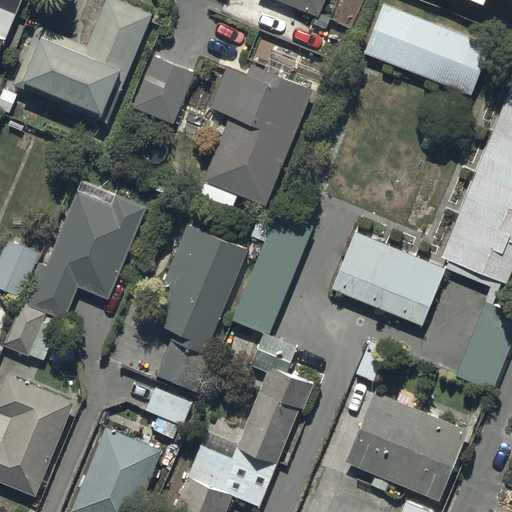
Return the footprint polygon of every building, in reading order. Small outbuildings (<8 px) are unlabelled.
[(0,0),(0,55),(23,0),(0,0)] [(154,14),(122,0),(104,0),(81,54),(39,36),(18,84),(107,122),(154,14)] [(267,0),(316,20),(324,0),(267,0)] [(493,47),(387,5),(368,54),(474,96),(493,47)] [(197,73),(157,57),(135,110),(176,125),(197,73)] [(265,205),(311,89),(254,66),(249,77),(226,68),(210,108),(229,116),(203,180),(206,182),(200,195),(233,208),(238,194),(265,205)] [(18,96),(4,90),(0,100),(0,110),(11,114),(18,96)] [(511,93),(443,259),(451,262),(448,269),(501,291),(504,282),(508,284),(511,274),(511,93)] [(110,302),(149,210),(121,198),(117,207),(81,192),(51,263),(43,259),(46,253),(12,239),(0,268),(0,291),(27,303),(8,348),(47,364),(62,328),(47,322),(50,315),(68,322),(81,290),(110,302)] [(210,431),(191,478),(188,477),(173,511),(229,511),(236,497),(262,507),(301,408),(304,409),(313,386),(289,376),(301,347),(273,336),(317,227),(281,213),(275,227),(259,221),(252,238),(266,243),(234,322),(264,334),(251,368),(267,374),(240,443),(210,431)] [(207,353),(250,247),(191,223),(150,322),(177,333),(159,377),(200,393),(215,356),(207,353)] [(448,269),(358,233),(335,290),(424,326),(448,269)] [(511,350),(511,312),(487,302),(458,376),(496,391),(511,350)] [(371,345),(359,375),(377,382),(389,352),(371,345)] [(0,484),(34,499),(74,404),(6,376),(0,389),(0,484)] [(194,403),(158,389),(148,413),(162,418),(157,431),(178,439),(183,426),(185,427),(194,403)] [(377,395),(349,465),(443,502),(471,432),(377,395)] [(139,511),(165,452),(109,429),(73,511),(139,511)] [(432,511),(408,502),(404,511),(432,511)]
